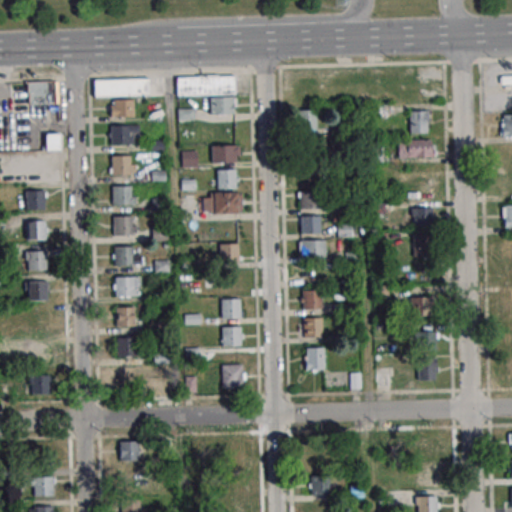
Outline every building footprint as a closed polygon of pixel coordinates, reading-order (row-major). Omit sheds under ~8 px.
[(234,76),(177,76),(177,97),(209,96),(209,115),(235,115),(234,76)] [(149,96),(149,79),(93,79),(93,96),(149,96)] [(57,81),(27,81),(27,104),(57,104),(57,81)] [(110,117),(134,117),(134,99),(110,99),(110,117)] [(297,109),(297,129),(315,129),(315,109),(297,109)] [(428,111),(409,111),(409,133),(428,133),(428,111)] [(500,137),(511,137),(511,119),(500,119),(500,137)] [(110,145),(139,145),(139,125),(110,125),(110,145)] [(297,139),(297,157),(316,157),(316,139),(297,139)] [(398,157),(434,157),(434,140),(398,140),(398,157)] [(164,150),(164,141),(153,141),(153,150),(164,150)] [(511,164),(511,145),(502,145),(502,164),(511,164)] [(211,163),(239,163),(239,146),(211,146),(211,163)] [(110,174),(134,174),(134,155),(110,155),(110,174)] [(44,160),(24,160),(24,179),(44,179),(44,160)] [(299,184),(319,184),(319,166),(299,166),(299,184)] [(215,189),(237,189),(237,169),(215,169),(215,189)] [(431,177),(404,177),(404,197),(431,197),(431,177)] [(135,185),(111,185),(111,205),(135,205),(135,185)] [(45,210),(45,190),(25,190),(25,210),(45,210)] [(299,209),(319,209),(319,191),(299,191),(299,209)] [(241,213),(241,193),(203,193),(203,213),(241,213)] [(502,227),(511,227),(511,204),(502,204),(502,227)] [(413,226),(433,226),(433,208),(413,208),(413,226)] [(112,235),(135,235),(135,216),(112,216),(112,235)] [(321,234),(321,216),(299,216),(299,234),(321,234)] [(46,220),(25,220),(25,240),(46,240),(46,220)] [(412,258),(434,258),(434,235),(412,235),(412,258)] [(511,235),(502,236),(502,255),(511,255),(511,235)] [(299,258),(324,258),(324,240),(299,240),(299,258)] [(238,243),(219,243),(219,263),(238,263),(238,243)] [(140,255),(134,255),(134,246),(112,246),(112,266),(140,266),(140,255)] [(46,250),(25,250),(25,270),(46,270),(46,250)] [(328,266),(301,266),(301,281),(328,281),(328,266)] [(139,296),(139,277),(113,277),(113,296),(139,296)] [(47,301),(47,281),(27,281),(27,301),(47,301)] [(321,309),(321,290),(300,290),(300,309),(321,309)] [(433,315),(433,297),(409,297),(409,315),(433,315)] [(220,298),(220,317),(239,317),(239,298),(220,298)] [(115,326),(134,326),(134,307),(115,307),(115,326)] [(29,312),(29,331),(47,331),(47,312),(29,312)] [(301,317),(301,337),(321,337),(321,317),(301,317)] [(241,326),(221,326),(221,345),(241,345),(241,326)] [(436,332),(416,332),(416,350),(436,350),(436,332)] [(115,357),(139,357),(139,337),(115,337),(115,357)] [(48,363),(48,344),(22,344),(22,363),(48,363)] [(324,347),(303,347),(303,370),(324,370),(324,347)] [(435,381),(435,362),(417,362),(417,381),(435,381)] [(243,365),(221,365),(221,387),(243,387),(243,365)] [(117,367),(117,388),(137,388),(137,367),(117,367)] [(49,394),(49,375),(30,375),(30,394),(49,394)] [(435,456),(435,436),(419,436),(419,456),(435,456)] [(241,439),(223,439),(223,459),(241,459),(241,439)] [(138,461),(138,441),(119,441),(119,461),(138,461)] [(310,461),(335,461),(335,443),(310,443),(310,461)] [(53,455),(49,445),(37,450),(40,460),(53,455)] [(415,486),(436,486),(436,466),(415,466),(415,486)] [(147,489),(147,471),(119,471),(119,489),(147,489)] [(310,476),(310,496),(330,496),(330,476),(310,476)] [(32,478),(32,496),(53,496),(53,477),(32,478)] [(390,492),(390,506),(401,506),(401,492),(390,492)] [(242,511),(243,494),(225,494),(225,511),(242,511)] [(415,496),(415,511),(437,511),(437,496),(415,496)] [(119,511),(143,511),(144,501),(120,501),(119,511)]
